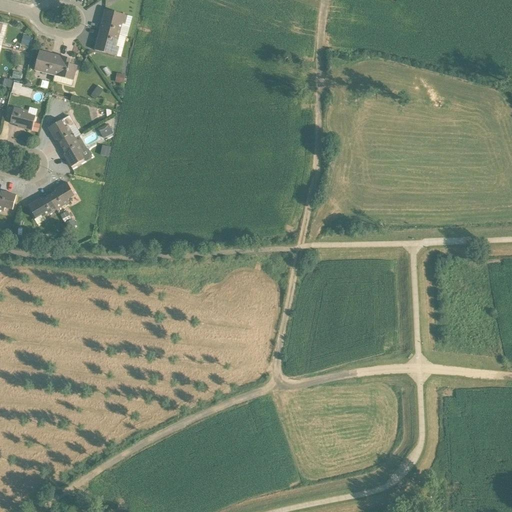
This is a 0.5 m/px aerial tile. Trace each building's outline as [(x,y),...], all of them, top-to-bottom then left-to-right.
[(127,38),(132,17),(104,10),(99,31),(126,37),(127,38)] [(126,37),(99,31),(94,51),(120,57),(126,37)] [(22,44),(32,46),(34,37),(24,34),(22,44)] [(39,52),(34,71),(54,76),(59,57),(39,52)] [(71,59),(59,57),(54,76),(53,82),(72,86),(73,81),(74,81),(78,67),(70,64),(71,59)] [(13,71),(11,78),(20,80),(21,74),(13,71)] [(117,74),(115,83),(123,84),(125,75),(117,74)] [(21,84),(13,82),(11,92),(19,94),(21,84)] [(91,97),(95,100),(96,98),(97,98),(103,90),(97,86),(91,94),(92,95),(91,97)] [(29,111),(14,108),(10,124),(18,126),(18,128),(32,131),(37,110),(30,108),(29,111)] [(69,116),(48,129),(55,141),(57,140),(61,146),(79,136),(80,135),(69,116)] [(98,130),(103,139),(113,134),(108,125),(98,130)] [(86,150),(79,136),(61,146),(65,154),(63,155),(71,167),(83,160),(84,162),(91,158),(91,156),(88,150),(86,150)] [(74,196),(66,183),(54,190),(55,192),(48,196),(57,210),(69,203),(68,200),(74,196)] [(5,209),(12,211),(16,196),(16,195),(1,191),(0,193),(0,210),(4,212),(5,209)] [(44,218),(57,210),(48,196),(42,200),(40,198),(28,206),(36,219),(43,215),(44,218)] [(75,225),(68,211),(60,215),(68,229),(75,225)]
